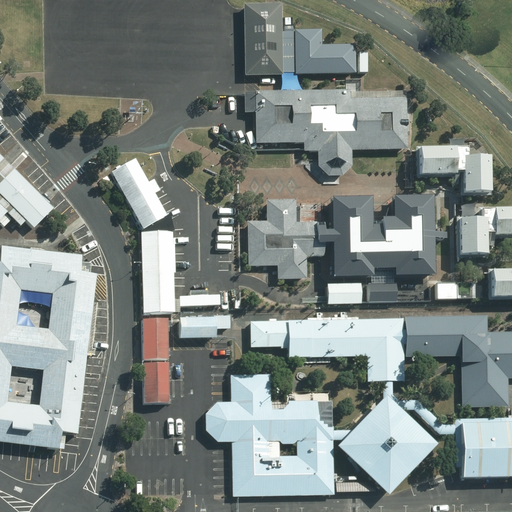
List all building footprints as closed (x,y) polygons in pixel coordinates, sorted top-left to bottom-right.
[(244,4),(243,75),(354,77),(355,43),(318,43),(318,27),(277,27),(277,4),(244,4)] [(352,167),(351,151),(407,150),(406,91),(350,92),(350,90),(244,91),(244,113),(255,112),(256,144),(304,144),(304,152),(317,152),(318,167),(328,178),(342,176),(352,167)] [(468,157),(468,147),(416,148),(417,179),(461,178),(461,196),(491,195),(491,156),(468,157)] [(33,230),(52,210),(0,157),(0,208),(19,228),(25,222),(33,230)] [(134,159),(110,174),(142,231),(167,217),(154,195),(160,192),(154,181),(148,184),(134,159)] [(393,278),(434,277),(433,240),(446,239),(445,234),(433,234),(432,197),(393,199),(393,219),(381,219),(381,226),(372,227),(371,198),(330,200),(331,231),(324,232),(324,227),(317,227),(316,223),(295,224),(295,200),(266,201),(267,222),(247,223),(248,267),(277,266),(277,280),(306,279),(306,257),(324,257),(324,245),(331,245),(332,280),(370,278),(371,285),(367,285),(367,303),(396,302),(395,284),(393,284),(393,278)] [(511,239),(511,208),(478,209),(478,218),(456,219),(457,259),(488,259),(487,246),(495,246),(495,239),(511,239)] [(172,232),(140,233),(142,315),(174,314),(172,232)] [(95,276),(88,275),(90,265),(80,264),(81,257),(0,247),(0,443),(63,451),(65,435),(76,436),(95,276)] [(511,270),(488,271),(488,301),(511,300),(511,270)] [(360,304),(360,284),(326,285),(327,305),(360,304)] [(458,284),(436,284),(436,300),(457,300),(458,284)] [(180,296),(180,306),(219,307),(219,296),(206,296),(206,291),(197,291),(197,296),(180,296)] [(180,320),(180,339),(215,338),(215,330),(230,330),(229,316),(212,316),(212,319),(180,320)] [(166,317),(141,317),(142,358),(166,358),(166,317)] [(509,408),(509,380),(511,380),(511,332),(487,333),(486,318),(250,323),(250,349),(288,348),(288,359),(366,357),(367,383),(382,383),(382,401),(352,432),(333,432),(333,429),(328,429),(327,425),(323,425),(323,423),(318,422),(317,402),(288,403),(282,411),(270,412),(269,376),(235,377),(230,377),(231,403),(218,404),(204,417),(205,431),(219,444),(232,443),(234,498),(236,498),(333,496),(332,442),(344,441),(337,448),(388,499),(436,446),(404,414),(414,414),(438,437),(455,437),(455,468),(462,468),(462,480),(511,478),(511,418),(455,419),(455,426),(444,426),(417,402),(398,401),(398,382),(404,383),(404,359),(461,358),(462,408),(509,408)] [(167,362),(142,362),(143,403),(167,403),(167,362)]
